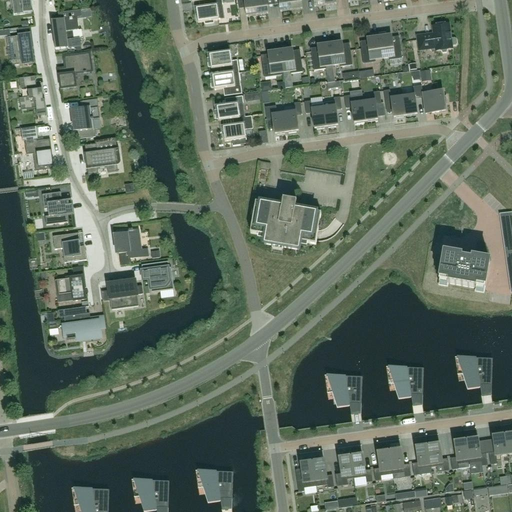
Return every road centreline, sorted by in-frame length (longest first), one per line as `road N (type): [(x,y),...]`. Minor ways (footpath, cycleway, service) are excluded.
road 1 (residential): [(499,1),(208,41),(184,51)]
road 2 (tertiary): [(259,338),(461,146)]
road 3 (tertiary): [(5,430),(152,399),(259,338)]
road 4 (residential): [(461,146),(431,129),(209,167)]
road 5 (residential): [(274,449),(511,417)]
road 6 (residential): [(41,0),(68,173),(100,221)]
road 7 (residential): [(259,338),(223,206)]
road 8 (residential): [(223,206),(141,209),(100,221)]
